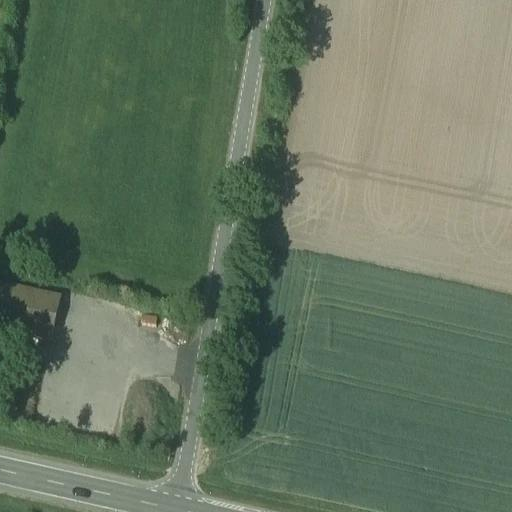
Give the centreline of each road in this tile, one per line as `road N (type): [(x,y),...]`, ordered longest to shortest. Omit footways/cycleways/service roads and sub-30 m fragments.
road 1 (unclassified): [(262,0),(177,511)]
road 2 (secondary): [(0,473),(169,511)]
